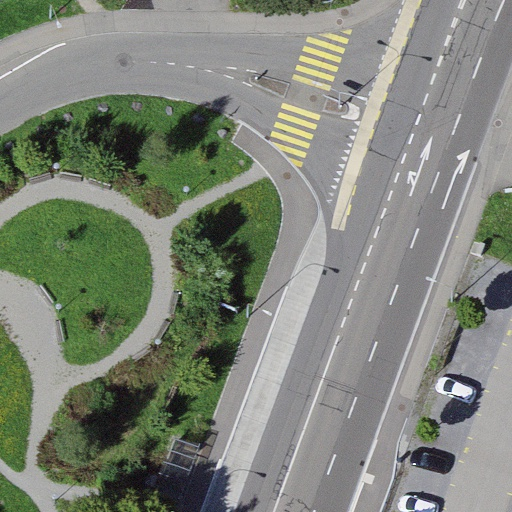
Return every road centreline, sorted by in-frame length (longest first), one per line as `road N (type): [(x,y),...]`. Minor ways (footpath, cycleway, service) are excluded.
road 1 (residential): [(433,129),(361,117),(221,72),(156,64),(98,67),(0,109)]
road 2 (tertiary): [(433,129),(292,511)]
road 3 (tertiary): [(479,0),(433,129)]
